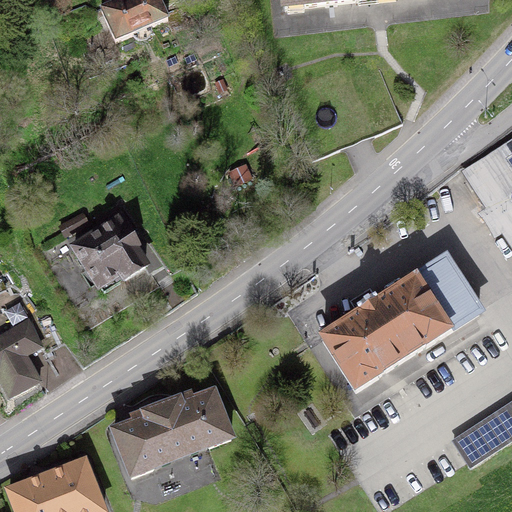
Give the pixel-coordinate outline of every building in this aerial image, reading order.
[(158,0),(121,0),(119,1),(119,3),(100,11),(116,44),(168,22),(166,17),(187,8),(183,0),(167,0),(160,3),(158,0)] [(376,0),(375,0),(282,0),(284,11),(376,0)] [(284,93),(312,162),(402,125),(374,56),(284,93)] [(511,144),(464,175),(511,246),(511,144)] [(82,216),(60,228),(65,237),(87,225),(82,216)] [(99,290),(120,276),(124,281),(145,267),(134,250),(136,248),(117,223),(74,251),(99,290)] [(445,263),(418,281),(451,333),(479,316),(445,263)] [(355,394),(451,333),(418,281),(378,306),(375,301),(356,313),(359,318),(322,342),(355,394)] [(28,324),(0,339),(0,383),(9,400),(39,384),(25,358),(40,348),(28,324)] [(154,472),(152,468),(207,447),(209,451),(231,442),(213,397),(180,410),(178,405),(145,418),(147,423),(113,436),(131,481),(154,472)] [(511,404),(453,443),(470,469),(511,442),(511,404)] [(38,483),(9,495),(15,511),(102,511),(84,465),(38,482),(38,483)]
